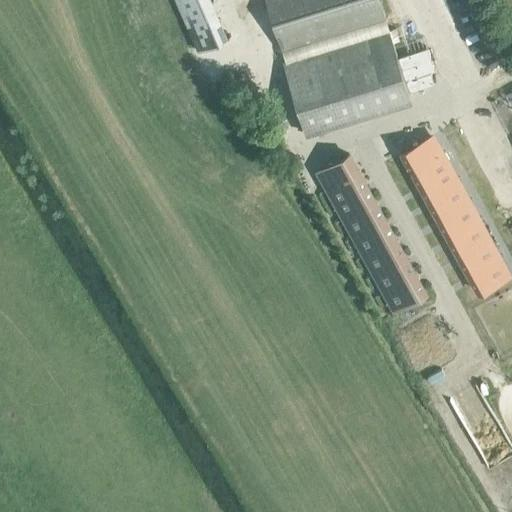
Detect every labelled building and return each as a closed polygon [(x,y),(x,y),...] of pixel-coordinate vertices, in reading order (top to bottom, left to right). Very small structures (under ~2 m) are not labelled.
[(267,0),(283,50),(386,18),(379,0),(267,0)] [(389,30),(283,63),(305,133),(411,100),(408,91),(398,58),(389,30)] [(427,49),(398,58),(408,91),(433,84),(430,72),(434,71),(427,49)] [(403,152),(412,169),(440,154),(431,136),(403,152)] [(330,185),(358,170),(349,154),(321,169),(330,185)] [(456,183),(440,154),(412,169),(428,198),(456,183)] [(358,170),(330,185),(347,216),(375,200),(358,170)] [(438,217),(466,202),(456,183),(428,198),(438,217)] [(347,216),(357,234),(385,219),(375,200),(347,216)] [(448,236),(477,220),(466,202),(438,217),(448,236)] [(395,237),(385,219),(357,234),(367,253),(395,237)] [(459,254),(487,239),(477,220),(448,236),(459,254)] [(395,237),(367,253),(377,271),(405,256),(395,237)] [(459,254),(469,273),(497,257),(487,239),(459,254)] [(405,256),(377,271),(387,290),(416,275),(405,256)] [(507,276),(497,257),(469,273),(479,291),(507,276)] [(416,275),(387,290),(398,310),(426,294),(416,275)]
